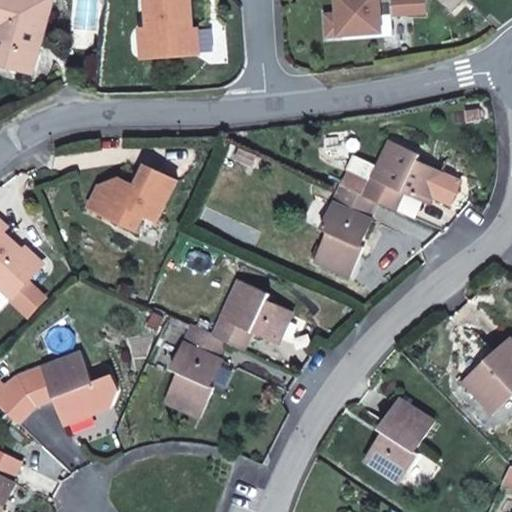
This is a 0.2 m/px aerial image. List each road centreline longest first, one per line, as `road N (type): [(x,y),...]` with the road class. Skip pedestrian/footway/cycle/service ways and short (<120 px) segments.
road 1 (residential): [(276,511),(323,404),(372,346),(511,227)]
road 2 (residential): [(261,101),(56,118),(0,147)]
road 3 (residential): [(502,68),(261,101)]
